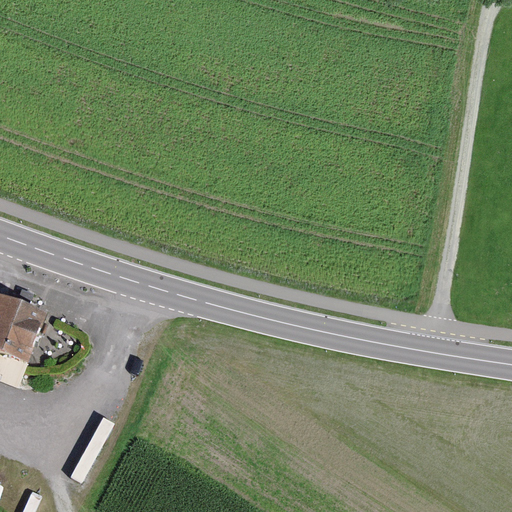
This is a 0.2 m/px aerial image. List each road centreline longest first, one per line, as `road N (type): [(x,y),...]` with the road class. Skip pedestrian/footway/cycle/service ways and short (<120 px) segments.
road 1 (primary): [(511,364),(244,313),(0,235)]
road 2 (track): [(489,0),(435,353)]
road 3 (track): [(68,511),(60,442),(135,281)]
